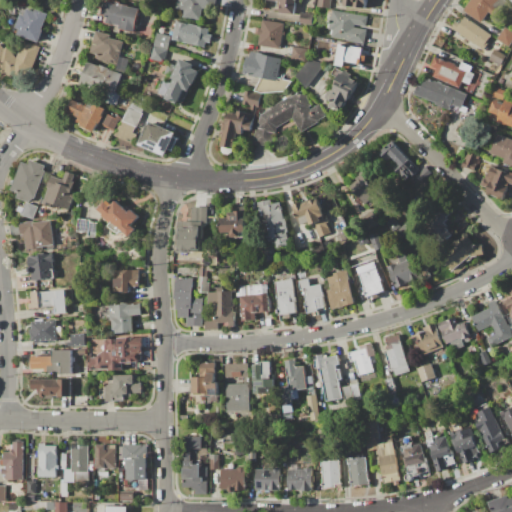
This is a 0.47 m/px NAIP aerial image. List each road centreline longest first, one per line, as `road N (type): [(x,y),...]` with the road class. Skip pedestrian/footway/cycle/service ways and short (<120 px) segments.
road 1 (residential): [(166,511),(159,245),(168,199),(222,69),(237,0)]
road 2 (residential): [(162,345),(257,343),(396,316),(506,264),(511,253)]
road 3 (residential): [(168,508),(327,511),(424,501),(511,467)]
road 4 (tertiary): [(244,181),(321,161),(359,133),(436,0)]
road 5 (tertiary): [(0,101),(107,163),(177,181),(244,181)]
road 6 (residential): [(0,167),(53,77),(76,0)]
road 7 (residential): [(511,234),(379,105)]
road 8 (residential): [(0,420),(164,422)]
road 9 (residential): [(10,421),(0,288)]
